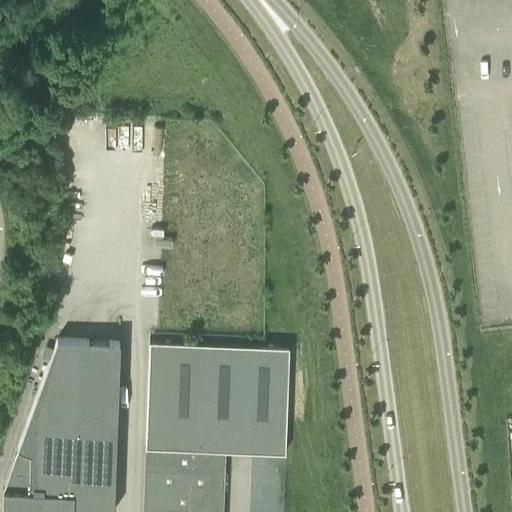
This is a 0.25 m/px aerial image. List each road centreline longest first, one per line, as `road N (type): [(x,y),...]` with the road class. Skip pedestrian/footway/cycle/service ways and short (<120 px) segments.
road 1 (secondary): [(464,511),(436,309),(412,217),(330,63),(271,0)]
road 2 (secondary): [(255,0),(312,97),(355,206),(401,511)]
